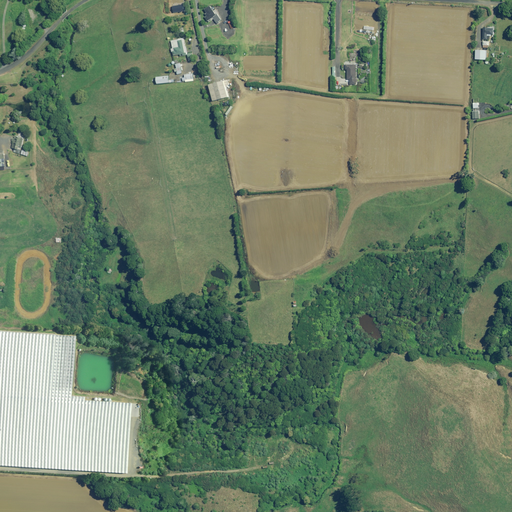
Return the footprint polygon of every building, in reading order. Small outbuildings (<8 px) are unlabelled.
[(216,15),(210,6),(205,10),(207,13),(206,14),(207,15),(205,17),(209,22),(214,19),(218,24),(222,21),(217,14),(216,15)] [(37,25),(36,20),(43,18),(43,17),(45,16),(45,15),(43,10),(36,11),(36,9),(34,9),(33,8),(27,9),(31,27),(37,25)] [(487,28),(484,28),(483,39),(491,40),(491,35),(494,35),(494,29),(487,28)] [(185,43),(184,39),(178,40),(172,41),(173,49),(172,49),(172,52),(173,52),(174,56),(180,55),(181,56),(188,55),(185,42),(185,43)] [(486,60),(487,51),(476,50),(476,59),(486,60)] [(356,85),(357,65),(346,65),(346,70),(347,70),(347,79),(350,79),(350,84),(356,85)] [(229,85),(228,80),(210,85),(214,101),(228,97),(226,86),(229,85)] [(24,139),(15,136),(15,139),(13,138),(12,141),(14,142),(11,151),(20,154),(24,139)] [(0,332),(0,466),(124,474),(128,404),(68,401),(72,337),(0,332)]
